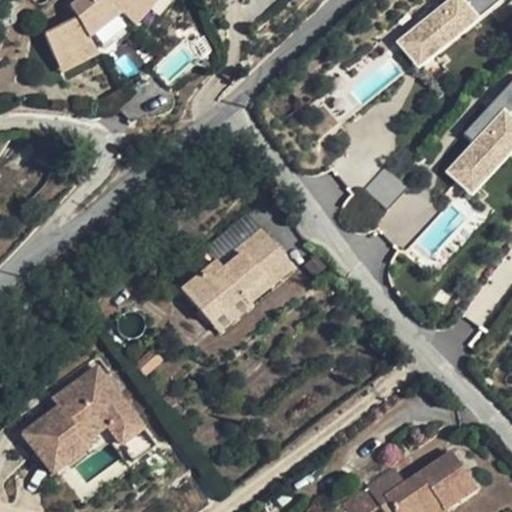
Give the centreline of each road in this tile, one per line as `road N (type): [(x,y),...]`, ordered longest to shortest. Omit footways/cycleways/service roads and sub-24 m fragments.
road 1 (residential): [(511,430),(226,104)]
road 2 (residential): [(226,104),(0,289)]
road 3 (residential): [(345,0),(226,104)]
